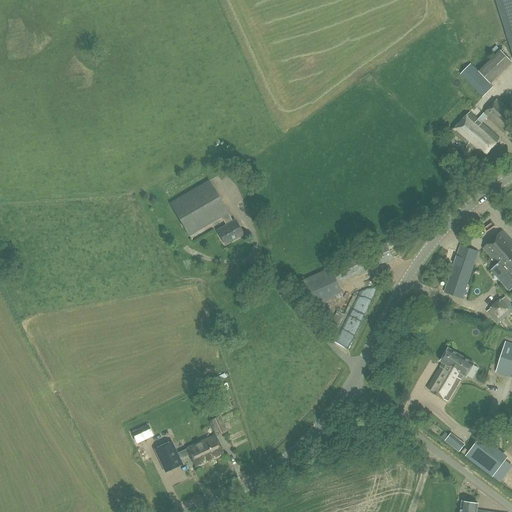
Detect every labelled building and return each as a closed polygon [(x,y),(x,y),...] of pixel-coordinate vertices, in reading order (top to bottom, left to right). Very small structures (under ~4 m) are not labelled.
[(511,0),(499,0),(511,41),(511,0)] [(511,58),(501,48),(480,69),(492,81),(511,61),(511,58)] [(506,133),(511,126),(511,110),(499,98),(479,119),(483,122),(489,116),(506,133)] [(453,131),(483,158),(501,138),(483,122),(479,119),(470,111),(453,131)] [(209,180),(170,203),(188,235),(221,216),(227,212),(228,212),(209,180)] [(217,230),(225,244),(243,234),(235,220),(232,221),(227,212),(221,216),(226,225),(217,230)] [(483,248),(498,264),(490,271),(505,287),(509,291),(511,288),(511,240),(503,230),(483,248)] [(331,267),(338,283),(393,258),(386,243),(331,267)] [(463,298),(479,251),(461,245),(445,292),(463,298)] [(331,267),(304,280),(315,304),(342,291),(331,267)] [(498,324),(510,314),(500,301),(488,311),(498,324)] [(511,376),(511,344),(506,342),(497,371),(511,376)] [(454,393),(461,380),(463,374),(467,376),(475,363),(449,348),(441,361),(443,362),(428,388),(449,401),(454,393)] [(224,384),(225,392),(232,391),(230,382),(224,384)] [(209,421),(216,436),(228,431),(221,415),(209,421)] [(139,428),(132,431),(137,440),(143,437),(139,428)] [(180,460),(191,455),(197,466),(223,453),(215,435),(188,448),(188,449),(178,454),(172,441),(153,450),(164,474),(183,465),(180,460)] [(140,466),(134,469),(140,481),(146,478),(140,466)] [(489,511),(478,510),(479,503),(463,501),(461,511),(489,511)]
